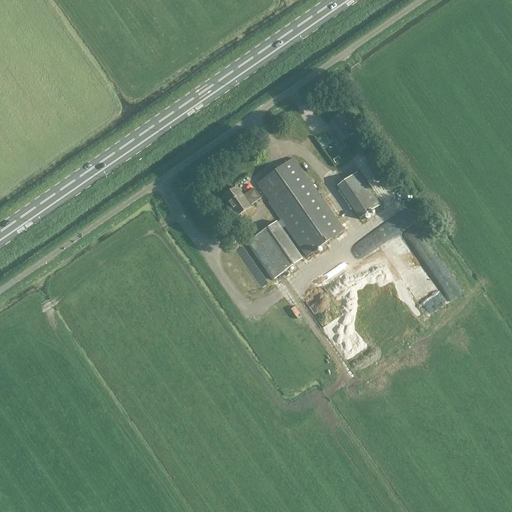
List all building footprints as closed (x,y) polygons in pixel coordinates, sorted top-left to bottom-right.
[(191,97),(212,85),(209,81),(189,93),(191,97)] [(342,142),(355,133),(343,115),(330,124),(339,137),(333,141),(340,151),(346,147),(342,142)] [(346,232),(295,160),(258,186),(259,187),(245,197),(238,188),(223,198),(238,220),(253,209),(252,207),(262,200),(260,197),(264,194),(308,258),(346,232)] [(338,188),(361,221),(381,207),(358,174),(338,188)] [(304,261),(278,222),(248,242),(275,281),(304,261)]
